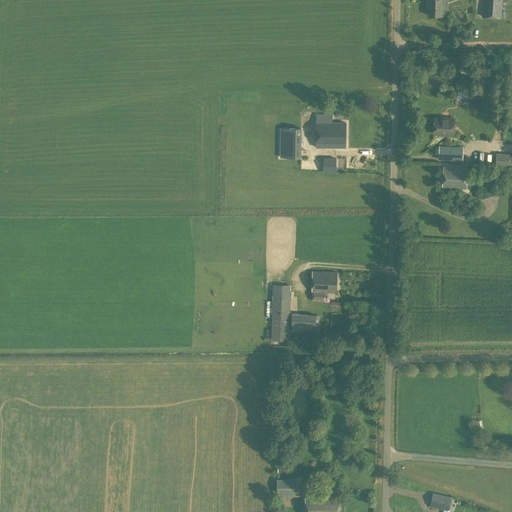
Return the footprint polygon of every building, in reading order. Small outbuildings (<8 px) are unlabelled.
[(441,0),(428,0),(428,15),(441,15),(441,0)] [(502,0),(482,0),(482,17),(501,17),(502,0)] [(316,114),(316,122),(331,123),(331,115),(316,114)] [(433,117),(432,134),(441,135),(441,136),(453,136),(454,117),(442,116),(442,118),(433,117)] [(345,123),(331,123),(316,122),(316,146),(345,147),(345,123)] [(280,128),(280,157),(301,158),(301,128),(280,128)] [(461,160),(462,147),(440,146),(439,159),(461,160)] [(511,154),(510,155),(496,154),(495,165),(510,165),(511,165),(511,154)] [(335,160),(325,160),(325,169),(335,169),(335,160)] [(442,187),(466,188),(467,168),(443,167),(442,187)] [(500,196),(500,186),(500,174),(479,175),(478,196),(500,196)] [(312,271),(311,292),(311,300),(324,301),(325,292),(336,292),(336,272),(312,271)] [(272,284),(271,340),(289,341),(290,300),(291,300),(291,292),(290,291),(290,285),(272,284)] [(295,478),(276,478),(276,495),(295,495),(295,478)] [(431,491),(428,505),(447,510),(451,496),(431,491)] [(304,511),(338,511),(339,496),(305,495),(304,511)]
